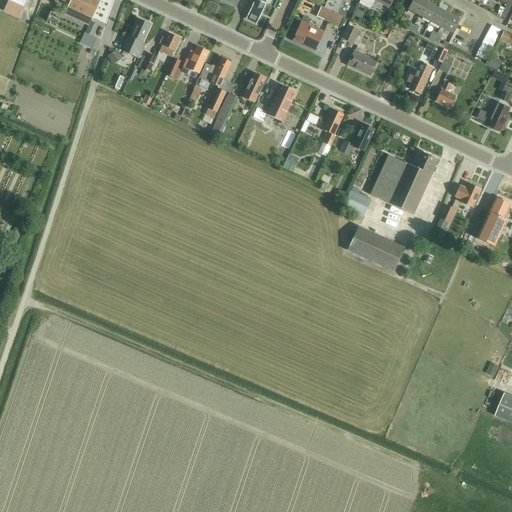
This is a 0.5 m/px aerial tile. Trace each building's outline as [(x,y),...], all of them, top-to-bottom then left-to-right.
[(8,0),(3,11),(19,18),(24,7),(17,4),(19,0),(8,0)] [(67,8),(91,19),(99,2),(95,0),(59,0),(68,4),(67,8)] [(217,0),(235,8),(238,0),(217,0)] [(248,13),(245,19),(255,23),(264,4),(258,1),(258,0),(251,0),(246,13),(248,13)] [(360,0),(359,4),(370,9),(372,7),(380,11),(383,4),(389,7),(392,0),(360,0)] [(413,0),(408,10),(419,16),(426,2),(421,0),(413,0)] [(419,16),(430,22),(437,8),(426,2),(419,16)] [(506,4),(505,8),(501,16),(505,18),(511,7),(506,4)] [(339,27),(343,18),(320,7),(316,17),(339,27)] [(430,22),(441,27),(448,14),(437,8),(430,22)] [(357,10),(353,17),(360,20),(363,13),(357,10)] [(451,33),(459,20),(448,14),(441,27),(451,33)] [(315,51),(323,33),(310,27),(310,26),(308,25),(310,20),(303,16),(291,41),(301,45),(302,44),(315,51)] [(141,43),(149,25),(139,20),(131,38),(128,37),(122,51),(123,52),(122,54),(127,56),(128,54),(138,59),(145,44),(141,43)] [(85,33),(93,37),(98,25),(90,22),(85,33)] [(352,44),(358,31),(347,25),(341,39),(352,44)] [(488,30),(497,35),(499,29),(491,25),(488,30)] [(497,35),(488,30),(485,35),(494,40),(497,35)] [(162,37),(159,44),(162,45),(159,51),(171,57),(174,51),(180,39),(167,33),(164,38),(162,37)] [(511,37),(502,33),(499,39),(510,44),(511,40),(511,37)] [(482,40),(492,45),(495,40),(494,40),(485,35),(482,40)] [(492,45),(482,40),(480,45),(490,50),(492,45)] [(503,43),(498,41),(496,46),(502,48),(507,51),(509,45),(503,43)] [(429,58),(442,63),(447,51),(428,42),(425,49),(431,52),(429,58)] [(490,50),(480,45),(477,50),(487,55),(490,50)] [(208,52),(196,47),(193,52),(190,51),(182,67),(198,74),(208,52)] [(487,55),(477,50),(475,55),(485,60),(487,55)] [(369,76),(376,62),(354,51),(347,65),(369,76)] [(149,54),(147,58),(142,56),(137,67),(149,73),(156,57),(149,54)] [(446,74),(453,60),(445,56),(442,63),(438,70),(446,74)] [(501,61),(489,56),(485,65),(494,69),(493,70),(499,73),(500,71),(497,70),(501,61)] [(206,63),(199,78),(204,80),(219,87),(231,63),(221,58),(217,67),(211,65),(211,66),(206,63)] [(176,69),(179,62),(173,59),(165,75),(176,80),(180,71),(176,69)] [(413,68),(407,81),(410,83),(407,88),(420,94),(432,68),(419,62),(416,69),(413,68)] [(254,102),(265,79),(253,73),(250,78),(248,77),(245,84),(247,85),(243,95),(244,96),(243,97),(254,102)] [(507,103),(511,92),(511,82),(506,80),(501,91),(502,91),(498,99),(507,103)] [(450,108),(455,96),(448,93),(451,85),(445,82),(441,90),(441,89),(435,101),(450,108)] [(291,118),(284,115),(295,93),(279,85),(266,114),(281,122),(280,124),(287,127),(291,118)] [(207,108),(208,108),(205,115),(214,119),(216,112),(225,92),(216,88),(207,108)] [(217,136),(235,96),(233,95),(235,91),(230,88),(210,133),(217,136)] [(480,111),(477,119),(487,124),(487,126),(499,131),(502,125),(503,125),(505,120),(504,120),(506,115),(509,107),(498,102),(495,110),(494,110),(491,116),(480,111)] [(176,105),(173,111),(178,113),(181,108),(176,105)] [(343,115),(331,109),(322,129),(328,132),(319,152),(326,155),(335,136),(334,135),(343,115)] [(309,113),(306,120),(315,124),(318,117),(309,113)] [(356,136),(354,141),(359,144),(357,148),(364,152),(374,130),(362,124),(356,136)] [(352,145),(345,141),(344,143),(342,142),(339,149),(341,150),(340,152),(347,156),(352,145)] [(403,162),(388,155),(370,195),(412,215),(438,159),(419,150),(411,166),(405,163),(403,168),(401,167),(403,162)] [(286,162),(283,168),(292,172),(294,167),(286,162)] [(472,208),(481,189),(468,183),(466,189),(460,186),(454,197),(460,199),(459,202),(472,208)] [(349,191),(341,208),(362,217),(370,200),(356,194),(359,190),(353,187),(350,192),(349,191)] [(506,213),(510,205),(502,201),(501,198),(498,197),(496,198),(494,198),(475,238),(494,247),(506,221),(505,220),(508,214),(506,213)] [(439,218),(440,218),(434,232),(442,235),(448,222),(454,210),(445,205),(439,218)] [(392,272),(403,248),(358,227),(354,226),(352,230),(355,232),(347,250),(392,272)] [(427,254),(424,262),(429,264),(433,257),(427,254)] [(490,366),(486,374),(494,377),(497,370),(499,366),(491,363),(490,366)]
